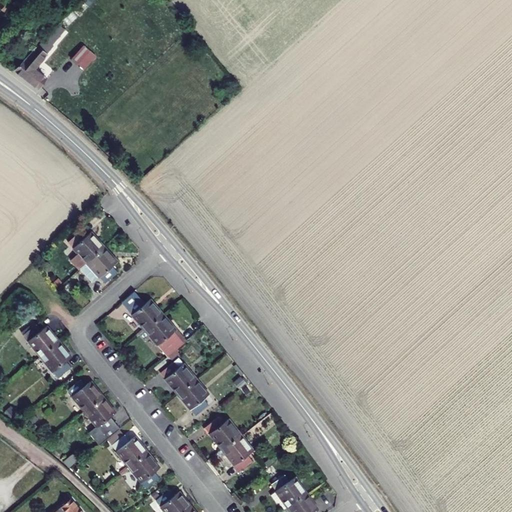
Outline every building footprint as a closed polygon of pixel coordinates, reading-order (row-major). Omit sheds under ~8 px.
[(0,24),(12,12),(4,4),(0,7),(0,24)] [(69,29),(64,24),(49,39),(18,69),(39,90),(49,81),(38,70),(52,57),(48,52),(70,30),(69,29)] [(80,68),(93,55),(87,48),(74,61),(80,68)] [(80,272),(88,266),(105,249),(92,235),(87,239),(82,234),(70,245),(81,258),(74,265),(80,272)] [(88,266),(106,286),(119,274),(114,269),(119,264),(105,249),(88,266)] [(123,305),(146,331),(164,315),(152,301),(147,305),(136,293),(123,305)] [(146,331),(170,357),(182,346),(173,335),(178,331),(164,315),(146,331)] [(22,335),(39,356),(56,342),(44,327),(39,330),(34,325),(22,335)] [(39,356),(57,378),(69,367),(65,362),(70,358),(56,342),(39,356)] [(164,374),(181,394),(199,379),(186,364),(181,368),(177,363),(164,374)] [(181,394),(199,414),(212,404),(208,399),(212,395),(199,379),(181,394)] [(68,391),(85,411),(103,396),(91,383),(86,386),(81,380),(68,391)] [(90,432),(101,445),(121,428),(112,417),(117,413),(103,396),(85,411),(97,426),(90,432)] [(208,425),(226,448),(244,433),(231,417),(226,421),(221,415),(208,425)] [(113,444),(131,465),(148,450),(135,435),(130,439),(126,433),(113,444)] [(226,448),(242,468),(255,458),(251,453),(256,448),(244,433),(226,448)] [(131,465),(148,486),(161,475),(156,470),(161,466),(148,450),(131,465)] [(277,482),(293,504),(311,490),(300,474),(295,477),(291,472),(277,482)] [(158,498),(170,511),(185,511),(194,505),(180,489),(175,493),(171,487),(158,498)] [(293,504),(298,511),(319,511),(323,508),(311,490),(293,504)] [(55,511),(85,511),(72,498),(55,511)]
